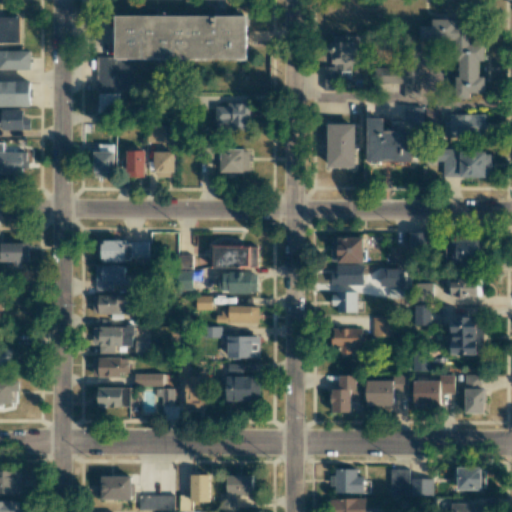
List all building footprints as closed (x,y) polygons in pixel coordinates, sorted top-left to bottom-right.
[(252,15),(121,15),(121,58),(252,57),(252,15)] [(0,42),(19,42),(19,16),(0,16),(0,42)] [(457,41),(457,95),(468,95),(468,92),(483,93),(484,76),(479,76),(479,61),(483,61),(483,43),(468,43),(469,26),(457,25),(457,18),(431,18),(431,26),(419,25),(418,41),(457,41)] [(324,90),(339,90),(339,78),(351,78),(351,63),(357,63),(357,52),(362,52),(361,36),(331,36),(331,66),(324,66),(324,90)] [(30,51),(0,50),(0,68),(30,70),(30,51)] [(0,106),(31,106),(30,80),(0,80),(0,106)] [(119,94),(99,93),(99,113),(119,114),(119,94)] [(215,106),(215,130),(250,131),(251,103),(226,102),(226,106),(215,106)] [(406,122),(423,123),(424,107),(407,106),(406,122)] [(440,123),(441,108),(425,107),(425,122),(440,123)] [(0,129),(23,129),(23,109),(0,109),(0,129)] [(448,114),(448,137),(485,136),(484,113),(448,114)] [(383,117),(367,117),(367,161),(412,161),(412,131),(383,131),(383,117)] [(355,124),(327,123),(327,167),(354,167),(355,124)] [(147,142),(164,142),(164,124),(147,125),(147,142)] [(0,173),(26,173),(26,151),(3,152),(3,142),(0,142),(0,173)] [(249,171),(248,149),(219,149),(220,172),(249,171)] [(490,177),(490,150),(442,149),(441,176),(490,177)] [(144,150),(126,150),(126,177),(144,176),(144,150)] [(93,151),(93,176),(105,177),(105,172),(113,172),(114,151),(93,151)] [(174,151),(154,151),(154,176),(174,176),(174,151)] [(426,232),(409,232),(410,250),(426,250),(426,232)] [(362,262),(363,237),(330,237),(330,262),(362,262)] [(444,264),(470,264),(470,255),(481,255),(480,239),(444,239),(444,264)] [(100,262),(125,261),(125,257),(148,257),(148,240),(96,240),(96,253),(100,253),(100,262)] [(0,242),(0,261),(7,262),(7,268),(21,268),(22,260),(28,260),(28,243),(0,242)] [(257,267),(257,244),(213,245),(213,268),(257,267)] [(394,247),(394,261),(408,261),(408,247),(394,247)] [(177,269),(192,269),(192,255),(178,255),(177,269)] [(363,264),(335,264),(335,285),(362,285),(363,264)] [(95,265),(95,291),(112,291),(112,284),(127,284),(126,265),(95,265)] [(220,292),(256,292),(256,272),(220,272),(220,292)] [(450,296),(476,296),(477,278),(450,278),(450,296)] [(357,292),(333,292),(333,312),(356,312),(357,292)] [(131,313),(131,294),(96,295),(97,314),(131,313)] [(195,309),(211,309),(211,295),(196,295),(195,309)] [(259,307),(219,305),(218,322),(258,323),(259,307)] [(430,325),(430,305),(412,305),(413,325),(430,325)] [(391,317),(372,317),(372,336),(391,336),(391,317)] [(449,354),(476,355),(476,347),(481,347),(482,318),(450,317),(449,354)] [(114,353),(114,345),(133,346),(133,326),(93,325),(93,345),(99,345),(99,353),(114,353)] [(221,326),(203,325),(203,337),(221,337),(221,326)] [(361,328),(331,328),(331,352),(361,352),(361,328)] [(259,336),(227,335),(227,357),(259,358),(259,336)] [(134,355),(149,355),(149,340),(134,340),(134,355)] [(12,347),(0,347),(0,365),(11,365),(12,347)] [(412,370),(428,370),(427,351),(412,351),(412,370)] [(121,377),(121,372),(128,372),(128,357),(92,357),(92,376),(121,377)] [(185,408),(205,408),(205,376),(187,376),(187,364),(179,364),(179,377),(185,377),(185,408)] [(163,386),(162,372),(134,373),(135,386),(163,386)] [(366,380),(365,405),(393,406),(393,393),(407,393),(407,374),(392,374),(391,380),(366,380)] [(331,412),(350,412),(350,401),(359,401),(359,390),(355,390),(356,375),(338,375),(338,389),(331,388),(331,412)] [(454,375),(439,375),(439,380),(413,381),(413,405),(440,405),(440,393),(454,393),(454,375)] [(482,413),(483,375),(465,375),(464,412),(482,413)] [(259,401),(259,376),(222,377),(222,401),(259,401)] [(0,403),(12,404),(12,391),(20,391),(19,379),(0,379),(0,403)] [(130,387),(98,387),(98,406),(130,407),(130,387)] [(173,388),(155,388),(155,396),(161,396),(161,406),(173,405),(173,388)] [(456,489),(480,490),(481,467),(457,467),(456,489)] [(363,476),(356,476),(356,469),(332,468),(331,491),(362,492),(363,476)] [(389,495),(409,495),(408,468),(389,468),(389,495)] [(21,471),(0,470),(0,493),(21,494),(21,471)] [(209,501),(209,474),(190,475),(191,495),(180,495),(180,510),(191,510),(191,501),(209,501)] [(252,474),(226,475),(226,493),(219,493),(219,509),(235,508),(235,494),(252,494),(252,474)] [(101,499),(131,500),(131,476),(101,476),(101,499)] [(432,478),(410,478),(410,495),(432,495),(432,478)] [(139,509),(174,509),(174,495),(139,494),(139,509)] [(364,511),(365,498),(331,498),(330,511),(364,511)] [(0,511),(19,511),(20,500),(0,499),(0,511)] [(485,511),(486,503),(449,503),(449,511),(485,511)]
